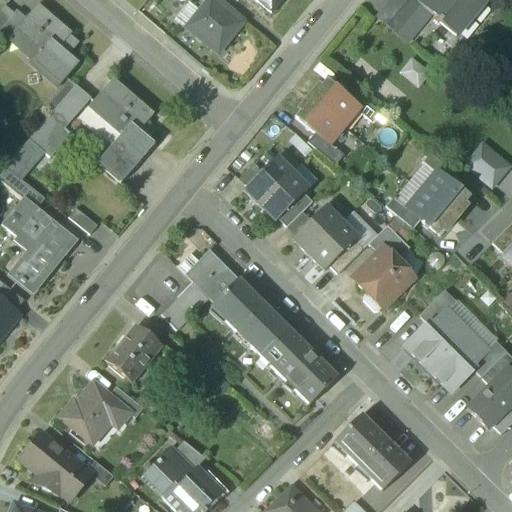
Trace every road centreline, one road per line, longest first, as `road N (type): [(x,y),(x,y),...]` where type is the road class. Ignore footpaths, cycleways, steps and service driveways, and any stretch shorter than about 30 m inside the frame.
road 1 (residential): [(0,415),(184,188)]
road 2 (residential): [(372,377),(184,188)]
road 3 (residential): [(237,125),(92,0)]
road 4 (residential): [(372,377),(238,511)]
road 5 (residential): [(237,125),(341,0)]
road 6 (residential): [(474,482),(372,377)]
